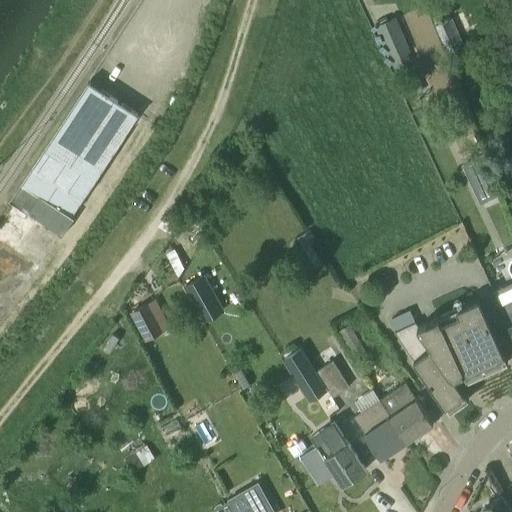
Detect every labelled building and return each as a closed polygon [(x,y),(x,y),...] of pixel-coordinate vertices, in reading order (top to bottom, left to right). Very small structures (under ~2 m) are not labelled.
[(396,15),(379,22),(392,57),(409,50),(396,15)] [(435,26),(448,56),(464,49),(452,19),(435,26)] [(407,53),(390,61),(394,68),(410,61),(407,53)] [(139,115),(89,82),(88,81),(10,200),(14,203),(44,223),(44,224),(62,236),(74,218),(72,216),(139,115)] [(480,156),(462,164),(480,203),(498,195),(480,156)] [(324,265),(311,243),(316,239),(310,229),(296,237),(315,270),(324,265)] [(146,339),(170,326),(155,298),(131,311),(146,339)] [(437,318),(435,319),(419,326),(416,321),(414,322),(396,330),(395,331),(446,406),(447,405),(446,404),(453,399),(458,407),(468,399),(454,377),(463,373),(466,381),(478,376),(474,368),(482,364),(486,372),(498,367),(494,359),(503,355),(503,356),(505,356),(478,298),(457,308),(459,314),(441,322),(439,317),(437,317),(437,318)] [(390,318),(396,330),(414,322),(408,310),(390,318)] [(350,347),(359,340),(351,327),(350,324),(339,331),(350,347)] [(326,388),(300,347),(283,358),(309,399),(326,388)] [(332,395),(349,385),(333,359),(316,369),(326,385),(332,395)] [(379,399),(406,441),(433,423),(417,398),(416,398),(405,382),(395,389),(379,399)] [(381,458),(406,441),(379,399),(364,408),(354,415),(365,431),(364,432),(381,458)] [(318,484),(334,473),(342,484),(343,484),(341,482),(352,474),(354,476),(366,469),(334,421),(321,430),(326,437),(315,445),(317,447),(300,458),(318,484)] [(135,452),(144,465),(156,458),(147,444),(135,452)] [(511,511),(511,507),(502,494),(489,502),(484,511),(511,511)] [(251,511),(249,508),(243,511),(239,503),(232,507),(234,511),(251,511)]
